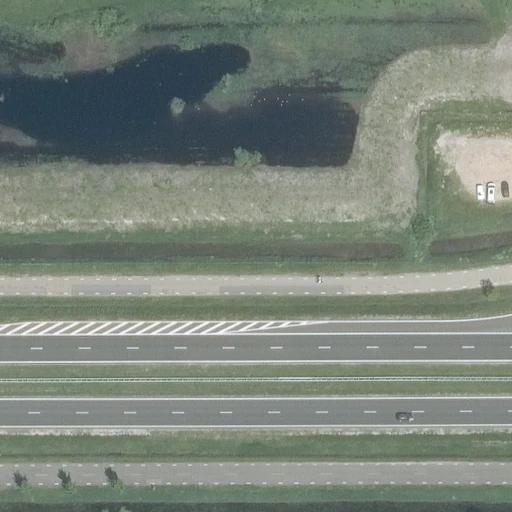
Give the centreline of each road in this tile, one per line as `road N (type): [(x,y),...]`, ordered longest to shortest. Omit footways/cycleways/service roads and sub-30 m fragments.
road 1 (unclassified): [(0,287),(336,287),(511,274)]
road 2 (trunk): [(0,413),(511,410)]
road 3 (unclassified): [(0,475),(511,473)]
road 4 (trunk): [(511,348),(0,349)]
